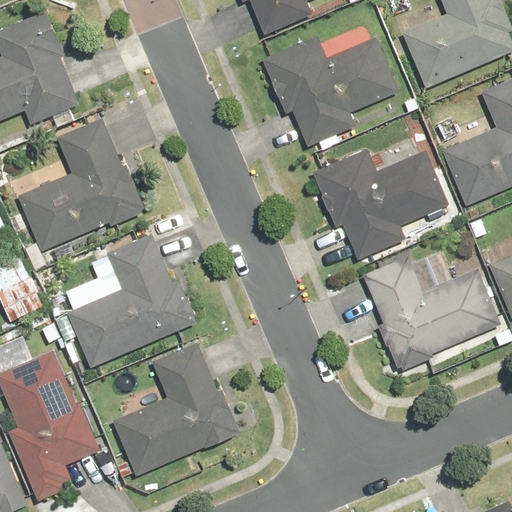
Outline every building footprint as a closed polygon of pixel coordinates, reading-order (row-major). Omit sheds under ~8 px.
[(250,0),(264,32),(314,11),(308,0),(250,0)] [(442,0),(447,11),(402,30),(425,85),(511,49),(511,34),(510,30),(511,29),(511,22),(502,0),(442,0)] [(0,45),(4,54),(0,55),(0,118),(25,108),(31,122),(79,102),(59,54),(64,52),(47,10),(0,28),(0,45)] [(400,90),(377,33),(327,54),(318,33),(263,56),(285,110),(293,107),(308,144),(356,124),(351,110),(400,90)] [(497,125),(442,148),(465,203),(511,183),(511,76),(482,89),(497,125)] [(73,171),(17,194),(40,249),(110,220),(112,223),(142,211),(141,207),(145,205),(127,162),(123,164),(103,116),(58,134),(73,171)] [(450,203),(427,147),(377,168),(368,146),(313,169),(337,225),(344,223),(358,256),(407,236),(402,223),(450,203)] [(0,218),(0,241),(9,237),(0,218)] [(152,232),(106,251),(121,286),(67,309),(90,365),(198,321),(180,277),(172,280),(152,232)] [(19,248),(0,257),(0,292),(16,325),(49,309),(19,248)] [(511,252),(489,262),(511,316),(511,252)] [(502,322),(479,266),(425,288),(411,253),(364,272),(384,321),(379,323),(398,370),(435,355),(433,350),(502,322)] [(198,341),(152,359),(167,395),(113,417),(137,475),(241,432),(223,388),(218,389),(198,341)] [(54,348),(0,370),(0,378),(19,425),(9,429),(38,499),(66,487),(64,481),(72,478),(66,464),(100,450),(79,399),(75,400),(54,348)] [(0,511),(4,511),(27,503),(0,438),(0,511)]
